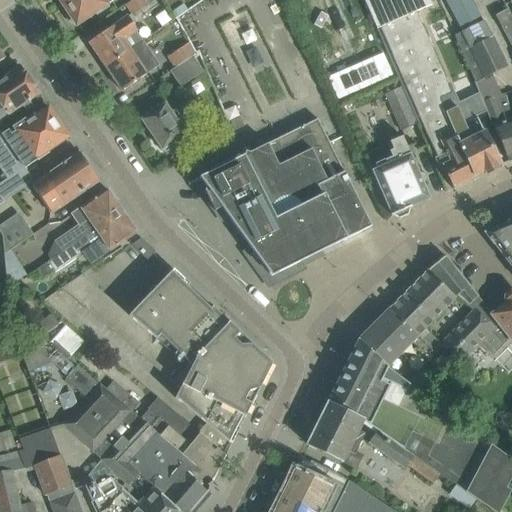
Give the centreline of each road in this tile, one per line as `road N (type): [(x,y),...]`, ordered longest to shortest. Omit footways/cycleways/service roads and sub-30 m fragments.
road 1 (residential): [(229,511),(302,367),(177,243),(4,0)]
road 2 (unknown): [(133,180),(291,88)]
